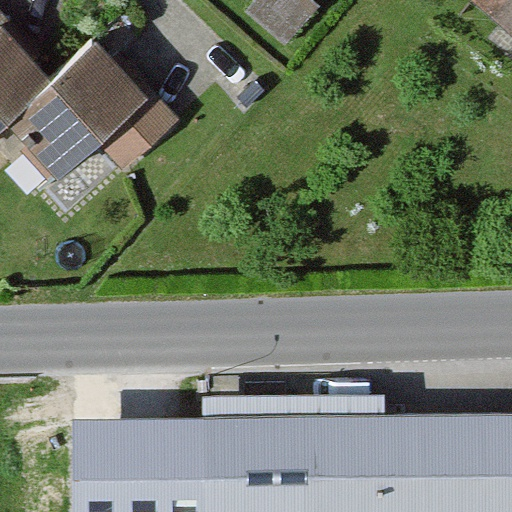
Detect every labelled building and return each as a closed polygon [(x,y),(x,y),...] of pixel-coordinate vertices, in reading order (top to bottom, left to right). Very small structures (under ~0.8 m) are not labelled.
[(250,0),(289,32),(315,0),(250,0)] [(33,75),(0,104),(0,136),(40,181),(134,95),(78,34),(33,75)] [(0,104),(33,75),(0,39),(0,104)] [(511,511),(511,408),(200,402),(198,511),(511,511)] [(74,511),(73,429),(21,431),(23,511),(74,511)]
